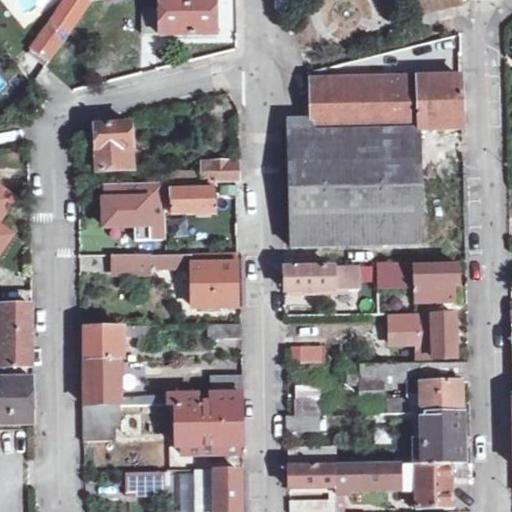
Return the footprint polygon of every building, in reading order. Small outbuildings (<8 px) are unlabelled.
[(64,0),(49,23),(62,38),(87,0),(64,0)] [(214,33),(213,0),(157,0),(157,10),(140,10),(140,33),(175,33),(214,33)] [(460,99),(460,78),(310,81),(311,131),(289,131),(290,247),(421,242),(419,128),(461,127),(461,117),(460,99)] [(129,125),(93,128),(95,153),(97,171),(123,170),(123,147),(128,147),(129,125)] [(236,160),(205,160),(199,165),(199,182),(236,182),(236,160)] [(199,165),(160,166),(161,183),(199,182),(199,165)] [(0,218),(13,199),(0,189),(0,249),(10,235),(0,226),(0,218)] [(215,191),(171,191),(171,212),(215,212),(215,191)] [(234,253),(114,255),(114,272),(151,272),(151,267),(193,266),(194,306),(235,305),(235,283),(234,253)] [(415,261),(375,263),(376,279),(403,279),(403,273),(414,274),(415,302),(454,301),(454,286),(457,286),(458,266),(415,265),(415,261)] [(356,266),(284,268),(285,289),(347,289),(348,307),(372,307),(372,290),(356,290),(356,266)] [(404,300),(385,301),(384,312),(404,312),(404,300)] [(32,306),(0,306),(0,332),(0,367),(31,367),(31,337),(32,306)] [(454,313),(417,314),(417,329),(432,330),(433,357),(455,356),(455,335),(454,313)] [(241,323),(212,324),(213,339),(241,339),(241,323)] [(382,326),(382,341),(409,341),(409,326),(382,326)] [(84,346),(84,362),(118,360),(119,353),(122,353),(122,337),(155,336),(155,327),(84,329),(84,346)] [(323,363),(321,345),(298,347),(299,365),(323,363)] [(84,385),(83,407),(116,406),(165,406),(164,395),(119,398),(118,360),(84,362),(84,385)] [(468,360),(361,363),(361,381),(421,380),(421,411),(462,410),(462,386),(468,386),(468,360)] [(249,373),(218,376),(218,394),(239,392),(250,393),(249,373)] [(32,378),(0,379),(0,423),(33,423),(33,403),(32,378)] [(197,394),(164,395),(165,406),(175,406),(176,447),(240,446),(239,417),(239,392),(218,394),(209,393),(210,403),(197,404),(197,394)] [(116,406),(83,407),(84,440),(117,438),(116,406)] [(462,433),(462,410),(421,411),(422,437),(416,437),(416,455),(405,455),(405,454),(394,453),(394,462),(416,461),(416,463),(452,462),(463,461),(462,433)] [(319,413),(285,414),(284,430),(319,430),(319,413)] [(339,449),(291,448),(292,464),(339,463),(339,449)] [(452,485),(452,462),(416,463),(343,466),(343,487),(417,486),(417,507),(452,506),(452,485)] [(343,466),(291,467),(292,487),(338,487),(337,497),(292,497),(292,511),(343,511),(343,487),(343,466)] [(239,472),(197,472),(198,491),(216,490),(216,504),(198,504),(198,511),(240,511),(240,492),(239,472)] [(163,473),(138,473),(138,484),(164,484),(163,473)] [(402,496),(379,496),(380,511),(402,511),(402,496)]
